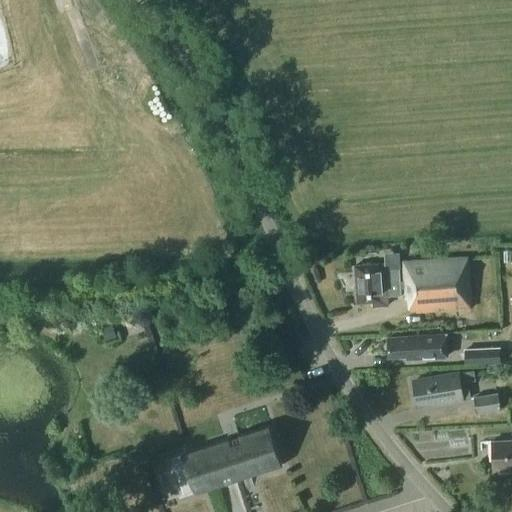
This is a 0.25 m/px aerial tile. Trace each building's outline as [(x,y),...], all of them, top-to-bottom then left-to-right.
[(406,282),(400,282),(399,269),(387,270),(386,262),(354,264),(357,303),(373,302),(374,306),(389,305),(388,295),(401,294),(400,287),(406,287),(407,298),(411,297),(413,312),(472,308),(469,257),(404,261),(406,282)] [(387,337),(388,355),(407,355),(407,357),(446,356),(445,333),(408,335),(408,336),(387,337)] [(499,362),(499,349),(465,350),(465,364),(499,362)] [(466,382),(473,380),(472,370),(456,373),(412,381),(417,407),(431,404),(432,406),(446,403),(446,402),(469,398),(466,382)] [(499,409),(496,393),(472,398),(475,413),(499,409)] [(265,426),(181,452),(193,490),(277,464),(265,426)] [(511,470),(511,439),(491,440),(493,471),(511,470)]
